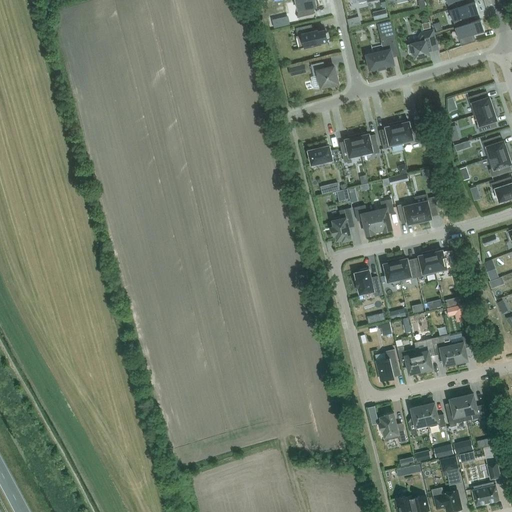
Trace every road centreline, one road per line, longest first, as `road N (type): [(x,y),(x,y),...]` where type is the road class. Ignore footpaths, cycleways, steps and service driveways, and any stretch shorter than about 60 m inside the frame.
road 1 (residential): [(511,366),(385,396),(369,392),(334,275),(345,255),(511,213)]
road 2 (residential): [(506,51),(359,95)]
